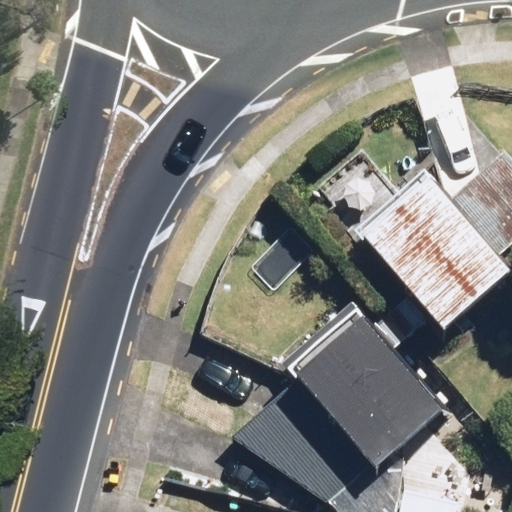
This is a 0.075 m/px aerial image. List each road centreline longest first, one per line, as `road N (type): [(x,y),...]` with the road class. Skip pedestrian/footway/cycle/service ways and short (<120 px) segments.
road 1 (secondary): [(293,10),(62,308)]
road 2 (secondary): [(62,308),(111,0)]
road 3 (secondary): [(62,308),(10,511)]
road 4 (secondary): [(293,10),(248,31),(198,33),(151,16),(134,0)]
